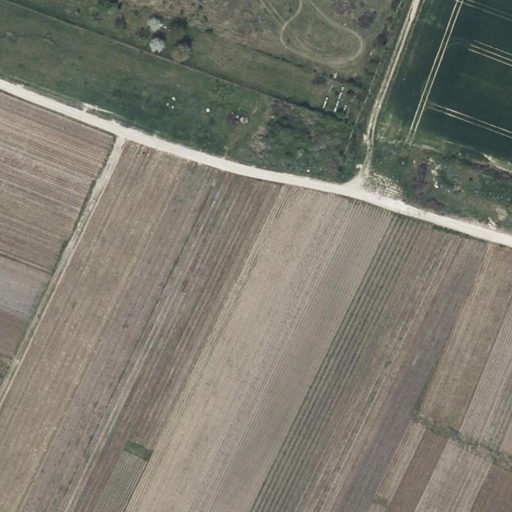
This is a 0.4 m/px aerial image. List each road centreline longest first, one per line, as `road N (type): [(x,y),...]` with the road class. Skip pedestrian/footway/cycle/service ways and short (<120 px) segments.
road 1 (track): [(511,242),(196,156),(0,82)]
road 2 (track): [(122,130),(0,388)]
road 3 (track): [(410,0),(344,191)]
